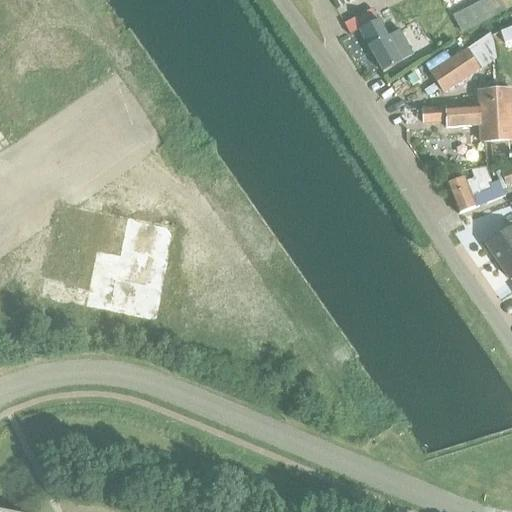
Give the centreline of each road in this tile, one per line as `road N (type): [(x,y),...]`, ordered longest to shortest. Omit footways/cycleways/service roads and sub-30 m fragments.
road 1 (residential): [(463,511),(144,382),(54,376),(0,395)]
road 2 (residential): [(511,344),(278,0)]
